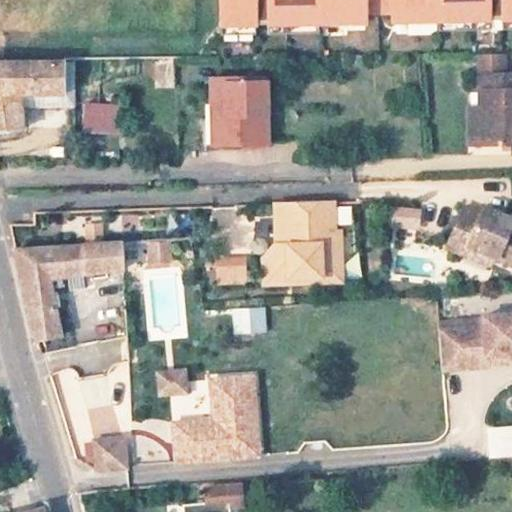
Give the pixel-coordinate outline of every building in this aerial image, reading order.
[(218,0),(219,27),(365,26),(364,0),(218,0)] [(511,0),(391,0),(391,25),(511,23),(511,0)] [(250,52),(250,29),(233,29),(233,52),(250,52)] [(0,63),(62,63),(63,94),(74,94),(74,59),(62,60),(0,59),(0,63)] [(0,95),(18,95),(63,94),(62,63),(0,63),(0,95)] [(466,108),(466,140),(511,139),(511,72),(466,73),(466,108)] [(209,80),(210,116),(223,116),(224,147),(265,145),(263,79),(209,80)] [(58,94),(18,95),(0,95),(0,129),(21,127),(19,107),(58,106),(58,94)] [(79,103),(79,133),(117,133),(117,103),(79,103)] [(448,139),(466,140),(466,108),(448,108),(448,139)] [(205,147),(224,147),(223,116),(210,116),(204,117),(205,147)] [(264,282),(291,281),(291,275),(323,275),(322,262),(342,261),(341,230),(334,230),(334,202),(275,204),(275,230),(289,230),(289,253),(280,255),(263,270),(264,282)] [(381,206),(381,228),(416,229),(416,207),(381,206)] [(465,207),(445,249),(460,256),(464,249),(511,272),(511,219),(482,206),(478,213),(465,207)] [(263,259),(263,270),(280,255),(289,253),(289,230),(275,230),(263,259)] [(146,243),(150,261),(163,259),(159,240),(146,243)] [(144,242),(120,243),(121,271),(145,267),(144,242)] [(121,271),(120,243),(12,251),(32,341),(35,341),(59,336),(51,294),(48,278),(121,271)] [(486,260),(464,249),(460,256),(482,267),(486,260)] [(243,279),(241,255),(210,257),(212,280),(243,279)] [(291,275),(291,281),(342,281),(342,261),(322,262),(323,275),(291,275)] [(226,334),(263,334),(263,305),(226,305),(226,334)] [(482,325),(454,328),(456,367),(485,365),(484,355),(511,353),(511,313),(482,315),(482,325)] [(454,328),(438,328),(440,368),(456,367),(454,328)] [(182,376),(156,378),(158,399),(184,396),(182,376)] [(211,424),(176,427),(180,466),(257,459),(250,380),(208,384),(211,424)] [(511,424),(482,425),(484,457),(511,455),(511,424)] [(176,427),(171,427),(174,466),(180,466),(176,427)] [(122,443),(95,446),(97,473),(125,470),(122,443)] [(239,485),(204,488),(205,502),(181,504),(181,511),(228,511),(228,505),(241,504),(239,485)]
